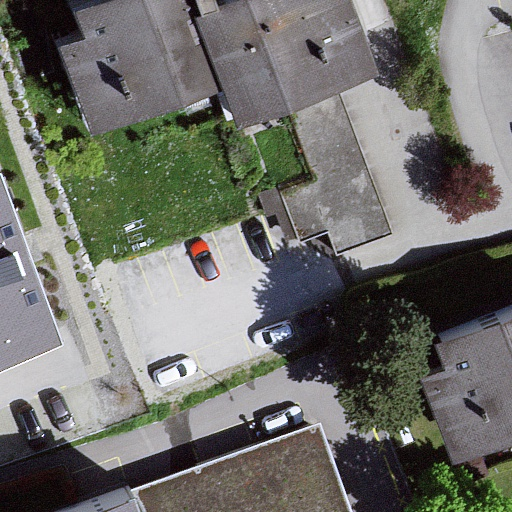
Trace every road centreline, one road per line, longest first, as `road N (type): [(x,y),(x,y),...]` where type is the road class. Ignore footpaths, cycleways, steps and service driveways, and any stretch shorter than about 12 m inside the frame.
road 1 (unknown): [(411,511),(357,377),(347,372),(146,435)]
road 2 (unknown): [(443,246),(365,44)]
road 3 (unknown): [(511,127),(471,0)]
